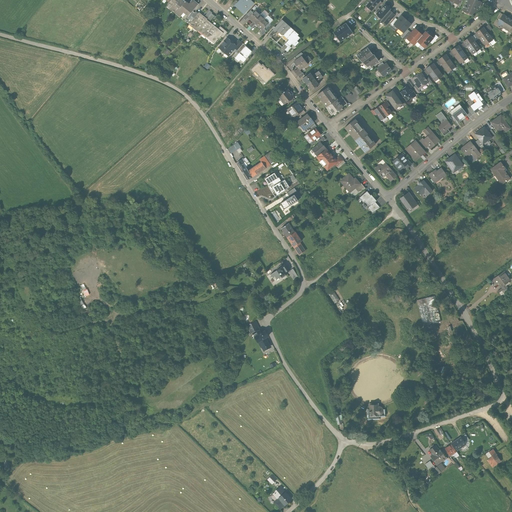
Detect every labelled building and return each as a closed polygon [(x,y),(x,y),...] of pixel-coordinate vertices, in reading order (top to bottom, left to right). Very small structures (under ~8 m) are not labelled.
[(169,9),(175,13),(185,0),(170,0),(171,0),(174,3),(169,9)] [(191,0),(189,3),(185,0),(175,13),(179,17),(184,11),(189,15),(192,11),(198,4),(193,0),(191,0)] [(240,0),(238,2),(236,5),(243,13),(253,3),(250,0),(240,0)] [(379,0),(371,0),(366,6),(371,11),(375,6),(380,1),(379,0)] [(475,0),(467,0),(463,10),(473,14),(474,13),(478,11),(482,3),(475,0)] [(382,20),(390,10),(391,9),(386,5),(376,16),(382,20)] [(246,20),(249,17),(253,12),(251,10),(243,18),(246,20)] [(249,17),(253,22),(260,15),(255,10),(253,12),(249,17)] [(382,20),(380,22),(386,26),(395,15),(390,10),(382,20)] [(193,28),(203,15),(199,12),(198,13),(194,18),(189,24),(193,28)] [(215,17),(211,13),(207,19),(209,21),(213,17),(214,18),(215,17)] [(204,17),(203,15),(193,28),(197,31),(198,30),(207,19),(204,17)] [(256,24),(258,26),(265,19),(260,15),(253,22),(256,24)] [(393,24),(398,29),(406,20),(401,15),(393,24)] [(497,24),(503,28),(509,18),(503,15),(500,19),(497,24)] [(511,26),(511,20),(509,18),(503,28),(509,31),(511,27),(511,26)] [(198,30),(206,37),(215,26),(209,21),(207,19),(198,30)] [(269,23),(265,19),(258,26),(262,30),(269,23)] [(282,36),(283,35),(290,27),(282,20),(268,35),(271,38),(274,34),(277,37),(280,33),(282,36)] [(411,24),(406,20),(398,29),(403,33),(411,24)] [(272,25),(269,23),(262,30),(259,33),(262,35),(272,25)] [(346,24),(333,33),(340,42),(352,33),(346,24)] [(214,43),(221,35),(223,33),(218,29),(215,26),(206,37),(214,43)] [(220,26),(218,29),(223,33),(221,35),(223,37),(227,32),(220,26)] [(299,34),(290,27),(283,35),(289,40),(285,44),(287,47),(285,50),(287,52),(291,48),(289,46),(292,44),(295,47),(299,43),(297,41),(300,38),(298,36),(299,34)] [(476,33),(485,46),(492,40),(487,32),(483,28),(483,27),(476,33)] [(406,39),(410,42),(418,33),(415,29),(411,33),(406,39)] [(405,40),(406,39),(411,33),(409,31),(403,38),(405,40)] [(417,42),(421,45),(429,35),(426,32),(422,36),(417,42)] [(422,36),(418,33),(410,42),(414,45),(417,42),(422,36)] [(433,39),(429,35),(421,45),(425,48),(430,42),(433,39)] [(430,42),(432,44),(438,37),(436,35),(433,39),(430,42)] [(480,49),(470,36),(463,41),(472,54),(480,49)] [(227,37),(218,47),(229,56),(235,48),(237,50),(243,44),(238,40),(235,44),(227,37)] [(236,52),(238,54),(245,46),(243,44),(237,50),(236,52)] [(238,54),(235,58),(239,62),(240,60),(243,62),(253,51),(246,45),(245,46),(238,54)] [(467,58),(458,45),(450,51),(460,64),(467,58)] [(356,56),(363,62),(373,55),(368,48),(356,56)] [(373,54),(373,55),(363,62),(369,68),(379,61),(373,54)] [(438,60),(447,72),(455,67),(445,54),(438,60)] [(298,59),(294,62),(296,65),(296,66),(298,69),(299,70),(300,70),(307,64),(303,59),(301,56),(298,59)] [(308,56),(303,59),(307,64),(312,61),(308,56)] [(250,70),(253,73),(255,72),(266,83),(275,74),(268,68),(267,69),(263,64),(261,65),(258,62),(250,70)] [(392,71),(387,63),(378,70),(383,77),(392,71)] [(425,69),(435,81),(442,76),(433,63),(425,69)] [(298,69),(294,72),(298,76),(300,78),(304,75),(302,73),(300,70),(299,70),(298,69)] [(303,78),(307,84),(315,78),(313,75),(311,72),(303,78)] [(411,79),(415,86),(418,90),(428,83),(425,79),(420,72),(411,79)] [(511,72),(508,75),(506,72),(500,75),(507,87),(511,84),(511,72)] [(317,81),(315,78),(307,84),(311,90),(319,84),(317,81)] [(494,85),(495,86),(501,94),(505,91),(499,81),(494,85)] [(278,91),(281,94),(287,90),(283,85),(278,91)] [(399,90),(407,101),(415,96),(410,89),(407,85),(399,90)] [(318,94),(327,107),(338,99),(329,86),(318,94)] [(486,93),(492,101),(501,94),(495,86),(486,93)] [(281,94),(278,96),(284,104),(294,97),(288,89),(287,90),(281,94)] [(392,90),(385,95),(394,109),(402,104),(399,101),(392,90)] [(476,102),(472,105),(476,112),(486,105),(475,90),(468,96),(472,100),(474,98),(476,102)] [(342,96),(338,99),(343,107),(347,104),(342,96)] [(444,103),(447,107),(455,102),(451,98),(444,103)] [(343,107),(338,99),(327,107),(332,115),(343,107)] [(383,103),(379,107),(386,117),(391,113),(386,107),(389,105),(385,101),(383,102),(383,103)] [(297,102),(287,110),(293,117),(298,114),(303,110),(297,102)] [(472,105),(467,109),(472,115),(476,112),(472,105)] [(381,120),(386,117),(379,107),(374,110),(373,110),(371,111),(374,116),(377,114),(381,120)] [(454,118),(459,125),(466,120),(466,119),(468,117),(463,110),(461,107),(453,113),(456,116),(454,118)] [(467,108),(463,110),(468,117),(469,117),(472,115),(467,109),(467,108)] [(437,127),(444,136),(449,132),(448,130),(452,127),(441,112),(436,116),(441,124),(437,127)] [(308,114),(298,122),(304,130),(309,126),(313,123),(314,122),(308,114)] [(500,115),(490,122),(498,133),(503,129),(505,132),(510,129),(500,115)] [(350,134),(355,140),(365,132),(355,120),(345,128),(350,134)] [(419,141),(425,148),(428,146),(430,149),(439,141),(427,127),(423,131),(427,136),(423,140),(422,138),(419,141)] [(484,127),(474,134),(479,140),(482,144),(492,138),(488,132),(484,127)] [(312,130),(308,134),(313,141),(314,140),(321,135),(315,128),(312,130)] [(491,130),(488,132),(492,138),(493,139),(496,137),(491,130)] [(376,144),(365,132),(355,140),(360,147),(365,153),(376,144)] [(415,141),(405,149),(415,161),(424,152),(415,141)] [(480,154),(469,141),(460,149),(466,157),(471,153),(475,158),(480,154)] [(324,145),(324,146),(321,143),(321,142),(319,143),(312,149),(315,153),(314,153),(317,157),(327,149),(324,145)] [(227,149),(230,154),(237,149),(240,148),(240,147),(237,143),(227,149)] [(317,157),(322,163),(332,155),(327,149),(317,157)] [(277,160),(276,159),(271,151),(264,156),(270,165),(277,160)] [(391,162),(399,170),(404,165),(407,168),(411,164),(401,153),(391,162)] [(454,154),(444,161),(453,173),(463,166),(454,154)] [(335,159),(332,155),(322,163),(328,170),(335,164),(336,166),(343,160),(339,156),(335,159)] [(266,168),(270,165),(264,156),(257,161),(259,163),(262,162),(266,168)] [(240,160),(237,163),(242,170),(245,168),(240,160)] [(346,163),(343,160),(336,166),(339,169),(346,163)] [(259,163),(248,171),(252,177),(266,168),(262,162),(259,163)] [(500,162),(490,169),(501,185),(510,179),(504,171),(505,170),(500,162)] [(390,181),(396,176),(385,163),(381,166),(380,164),(375,168),(383,178),(385,175),(390,181)] [(249,179),(252,177),(248,171),(246,167),(245,168),(242,170),(249,179)] [(435,170),(428,175),(434,183),(445,175),(440,168),(436,171),(435,170)] [(264,179),(267,185),(277,180),(273,173),(264,179)] [(349,173),(340,181),(350,193),(355,188),(361,184),(356,178),(354,179),(349,173)] [(274,187),(279,194),(290,187),(285,180),(274,187)] [(423,180),(414,189),(420,196),(424,192),(427,195),(432,191),(423,180)] [(359,193),(365,188),(361,183),(361,184),(355,188),(359,193)] [(359,198),(363,202),(364,201),(369,207),(375,202),(376,201),(371,195),(370,195),(367,191),(359,198)] [(408,192),(399,199),(406,209),(410,206),(412,208),(417,204),(408,192)] [(295,194),(280,204),(284,210),(299,200),(295,194)] [(368,208),(372,213),(379,207),(375,202),(369,207),(368,208)] [(281,229),(287,237),(295,232),(289,223),(281,229)] [(301,241),(295,232),(287,237),(293,246),(299,242),(301,241)] [(509,234),(499,240),(501,244),(507,241),(506,240),(511,237),(509,234)] [(305,250),(299,242),(293,246),(299,254),(305,250)] [(284,265),(277,271),(281,276),(285,274),(288,271),(284,265)] [(294,279),(298,276),(293,268),(289,271),(294,279)] [(277,271),(271,275),(272,277),(274,275),(277,279),(278,278),(281,276),(277,271)] [(504,272),(492,280),(495,285),(498,282),(502,287),(505,284),(510,281),(504,272)] [(272,277),(271,275),(268,276),(274,285),(280,281),(278,278),(277,279),(275,280),(272,277)] [(509,291),(505,284),(502,287),(503,289),(499,292),(502,296),(509,291)] [(329,295),(335,303),(339,300),(334,292),(329,295)] [(423,326),(428,325),(441,322),(434,296),(417,300),(423,326)] [(450,330),(448,320),(441,322),(428,325),(431,335),(450,330)] [(255,321),(247,325),(251,333),(259,329),(255,321)] [(460,369),(450,330),(431,335),(441,374),(460,369)] [(255,337),(259,343),(266,338),(269,337),(265,331),(262,333),(255,337)] [(271,347),(266,338),(259,343),(264,352),(271,347)] [(378,407),(378,404),(370,404),(370,418),(378,418),(378,416),(379,416),(381,415),(382,414),(383,412),(383,411),(382,409),(381,408),(379,407),(378,407)] [(461,438),(451,444),(456,451),(466,444),(464,442),(461,438)] [(459,455),(456,451),(451,444),(445,449),(450,456),(452,454),(455,458),(459,455)] [(435,446),(430,450),(433,455),(431,456),(437,464),(446,458),(440,450),(439,451),(435,446)] [(501,461),(492,449),(488,452),(492,457),(489,459),(487,460),(488,462),(489,461),(493,467),(501,461)] [(9,469),(8,459),(1,460),(3,470),(9,469)] [(440,464),(435,469),(439,474),(445,469),(440,464)] [(272,475),(268,479),(272,484),(276,479),(272,475)] [(291,499),(280,486),(275,490),(276,491),(273,493),(278,499),(274,502),(280,508),(291,499)]
